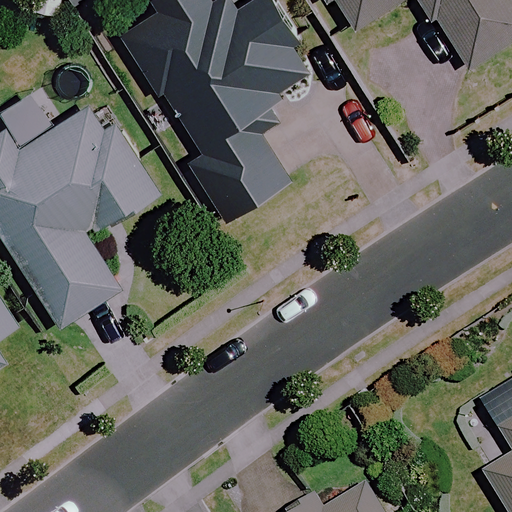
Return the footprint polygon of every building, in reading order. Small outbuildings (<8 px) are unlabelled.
[(186,0),(123,40),(160,98),(165,95),(204,158),(189,167),(224,222),(295,178),(267,134),(284,124),(273,107),(284,100),(279,92),(304,76),(293,58),(307,50),(275,0),(186,0)] [(511,0),(331,0),(333,2),(336,0),(342,0),(358,26),(399,0),(432,0),(473,65),(511,39),(511,0)] [(160,193),(116,122),(105,129),(92,108),(60,128),(37,92),(3,113),(13,128),(0,135),(0,223),(66,328),(128,290),(93,235),(160,193)] [(0,341),(9,336),(0,320),(0,341)] [(511,394),(492,407),(511,439),(511,460),(492,473),(511,505),(511,394)] [(387,511),(371,483),(322,511),(319,505),(306,511),(387,511)]
